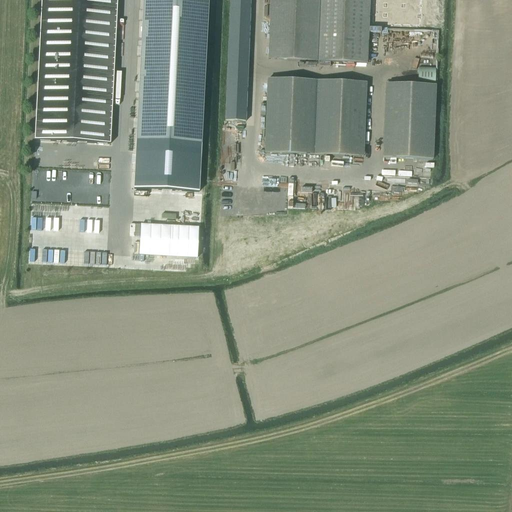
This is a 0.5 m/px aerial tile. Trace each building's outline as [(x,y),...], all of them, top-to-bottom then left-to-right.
[(40,0),(35,97),(33,137),(109,140),(111,101),(111,96),(113,56),(113,54),(116,10),(116,8),(116,0),(40,0)] [(142,0),(136,136),(133,190),(198,193),(208,1),(192,0),(142,0)] [(245,122),(247,83),(250,0),(229,0),(224,121),(245,122)] [(367,65),(369,0),(269,0),(267,61),(367,65)] [(372,0),(372,28),(420,29),(420,0),(372,0)] [(313,157),(316,83),(267,81),(266,90),(264,155),(313,157)] [(362,159),(365,85),(316,83),(313,157),(362,159)] [(432,162),(435,87),(385,85),(383,160),(432,162)] [(141,226),(139,256),(196,259),(198,229),(141,226)]
